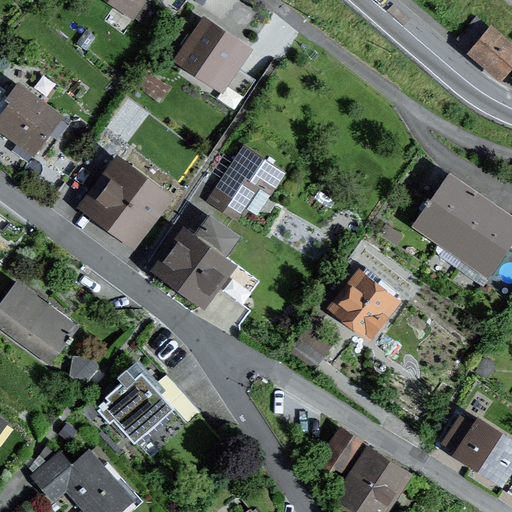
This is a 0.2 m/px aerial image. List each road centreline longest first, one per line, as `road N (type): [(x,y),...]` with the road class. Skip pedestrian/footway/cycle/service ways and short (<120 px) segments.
road 1 (residential): [(217,342),(500,511)]
road 2 (residential): [(0,187),(217,342)]
road 3 (residential): [(217,342),(223,375),(311,511)]
road 4 (secondary): [(511,108),(459,75),(371,0)]
